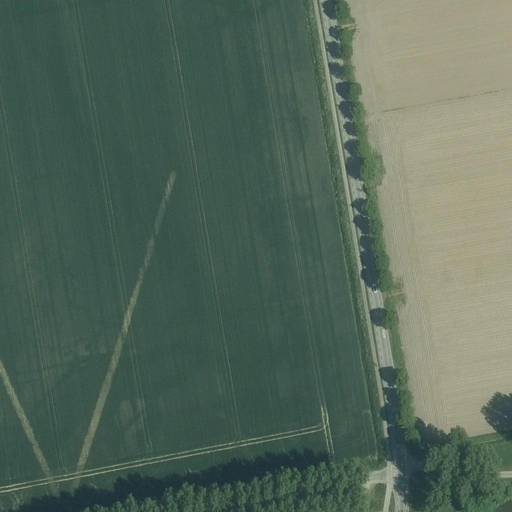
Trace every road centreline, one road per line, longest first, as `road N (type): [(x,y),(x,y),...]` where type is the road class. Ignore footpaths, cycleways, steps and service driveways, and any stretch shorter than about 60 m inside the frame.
road 1 (tertiary): [(402,466),(324,0)]
road 2 (unclassified): [(187,511),(402,466)]
